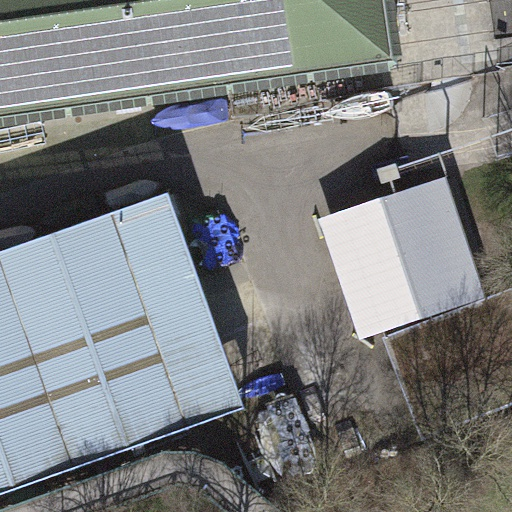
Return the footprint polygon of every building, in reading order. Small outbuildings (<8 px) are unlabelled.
[(0,0),(0,121),(394,65),(384,0),(0,0)] [(485,298),(482,288),(420,309),(386,208),(447,187),(444,178),(320,219),(361,340),(485,298)] [(447,187),(386,208),(420,309),(482,288),(447,187)] [(0,496),(190,430),(142,293),(198,273),(170,191),(0,250),(0,496)] [(247,410),(198,273),(142,293),(190,430),(247,410)] [(511,291),(386,338),(424,438),(511,404),(511,291)]
